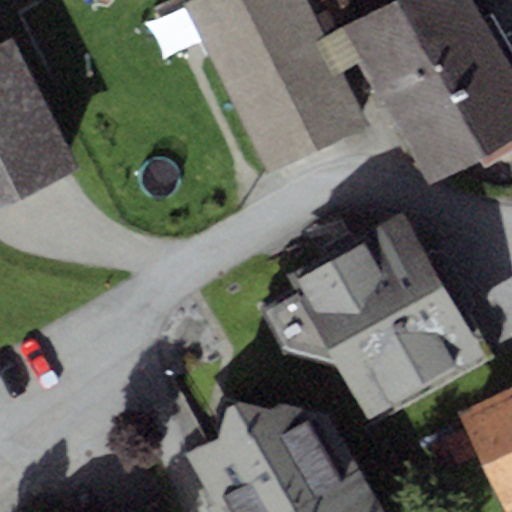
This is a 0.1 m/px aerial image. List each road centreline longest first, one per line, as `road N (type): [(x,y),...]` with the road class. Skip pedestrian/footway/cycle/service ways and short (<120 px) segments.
road 1 (residential): [(511,227),(361,188),(319,195),(263,223),(116,323),(0,423)]
road 2 (unknown): [(11,177),(82,230),(192,272)]
